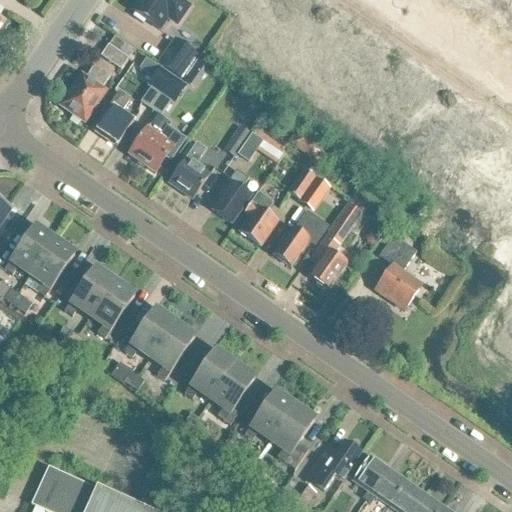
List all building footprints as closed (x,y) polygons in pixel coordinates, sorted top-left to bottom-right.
[(175,0),(142,0),(133,14),(158,31),(166,19),(177,27),(188,11),(177,4),(178,2),(175,0)] [(252,0),(245,0),(226,29),(248,44),(255,34),(266,41),(295,0),(294,0),(264,0),(260,6),(252,0)] [(295,0),(266,41),(277,49),(269,59),(291,75),(314,43),(301,34),(315,15),(295,0)] [(511,0),(500,0),(497,5),(511,14),(511,0)] [(324,50),(301,82),(324,97),(331,86),(342,94),(370,53),(350,39),(336,58),(324,50)] [(172,42),(155,66),(159,69),(172,78),(178,82),(195,58),(172,42)] [(108,48),(100,59),(120,72),(127,61),(108,48)] [(370,53),(342,94),(353,101),(345,112),(367,128),(390,96),(377,87),(391,67),(370,53)] [(144,63),(138,73),(151,81),(147,87),(150,89),(139,106),(150,113),(161,96),(172,78),(159,69),(158,71),(144,63)] [(81,81),(62,109),(72,117),(70,120),(79,125),(81,123),(83,125),(102,97),(100,94),(110,79),(95,68),(84,83),(81,81)] [(161,96),(150,113),(156,117),(160,120),(171,102),(174,104),(186,87),(178,82),(172,78),(161,96)] [(399,103),(377,135),(411,158),(419,147),(418,146),(446,106),(426,92),(412,111),(399,103)] [(113,110),(96,135),(105,141),(104,143),(115,151),(133,125),(121,116),(129,104),(118,96),(109,108),(113,110)] [(446,106),(418,146),(419,147),(429,154),(421,165),(443,180),(465,148),(453,140),(467,120),(446,106)] [(146,133),(128,159),(154,178),(162,166),(165,168),(181,145),(165,134),(170,126),(160,120),(156,117),(146,133)] [(289,143),(318,161),(327,146),(298,128),(289,143)] [(239,130),(223,153),(234,161),(236,158),(251,137),(239,130)] [(251,137),(236,158),(247,165),(262,144),(251,137)] [(475,155),(453,187),(475,203),(483,192),(493,199),(494,199),(511,172),(511,151),(501,144),(488,164),(475,155)] [(185,163),(169,185),(177,190),(175,192),(192,203),(208,179),(194,170),(205,153),(196,147),(185,163)] [(493,199),(485,210),(511,228),(511,172),(494,199),(493,199)] [(303,173),(287,197),(299,205),(315,182),(303,173)] [(221,200),(211,214),(219,220),(218,222),(226,228),(228,225),(231,227),(250,200),(239,193),(246,183),(235,176),(228,186),(227,186),(218,198),(221,200)] [(315,182),(299,205),(309,211),(325,189),(315,182)] [(249,221),(239,236),(258,250),(276,225),(265,217),(272,207),(257,196),(243,217),(249,221)] [(0,241),(0,233),(12,214),(0,206),(0,247),(3,243),(0,241)] [(317,265),(306,280),(315,286),(315,289),(322,293),(324,292),(327,295),(345,268),(332,259),(361,217),(347,207),(318,249),(310,260),(317,265)] [(403,209),(393,222),(411,234),(420,221),(403,209)] [(290,233),(272,259),(289,271),(308,245),(313,248),(327,229),(307,216),(294,235),(290,233)] [(27,281),(55,242),(34,227),(3,273),(12,279),(16,273),(27,281)] [(391,269),(373,294),(403,315),(421,290),(401,276),(415,255),(392,239),(378,261),(391,269)] [(55,242),(27,281),(40,290),(36,296),(45,302),(76,257),(55,242)] [(88,323),(115,283),(94,269),(63,314),(71,320),(75,314),(88,323)] [(115,283),(88,323),(100,331),(96,337),(105,343),(136,298),(115,283)] [(511,292),(501,308),(511,315),(511,292)] [(9,307),(16,297),(10,293),(3,303),(9,307)] [(16,297),(9,307),(16,312),(23,302),(16,297)] [(148,364),(174,324),(154,310),(123,356),(131,362),(135,356),(148,364)] [(174,324),(148,364),(160,373),(156,379),(165,385),(196,339),(174,324)] [(69,348),(76,338),(70,334),(63,344),(69,348)] [(76,338),(69,348),(76,354),(83,343),(76,338)] [(208,406),(236,367),(214,352),(183,397),(191,403),(195,397),(208,406)] [(236,367),(208,406),(220,414),(216,420),(225,426),(233,415),(257,381),(236,367)] [(119,368),(110,382),(121,389),(123,385),(130,376),(119,368)] [(129,390),(136,380),(130,376),(123,385),(129,390)] [(136,380),(129,390),(137,395),(144,385),(136,380)] [(268,448),(295,407),(274,393),(242,438),(251,444),(255,438),(268,448)] [(295,407),(268,448),(280,455),(276,461),(294,474),(308,454),(299,448),(316,422),(295,407)] [(190,417),(183,427),(191,432),(198,422),(190,417)] [(346,448),(343,446),(330,464),(327,462),(311,487),(323,495),(333,480),(340,486),(360,457),(357,455),(357,453),(348,447),(346,448)] [(250,473),(256,463),(250,459),(243,469),(250,473)] [(366,505),(387,474),(369,461),(352,485),(366,495),(361,502),(366,505)] [(256,463),(250,473),(257,478),(263,467),(256,463)] [(92,492),(47,472),(30,509),(34,511),(33,511),(171,511),(173,509),(143,495),(136,510),(93,490),(92,492)] [(388,511),(405,486),(387,474),(366,505),(369,508),(374,501),(388,511)] [(281,511),(304,511),(315,497),(299,486),(282,511),(281,511)] [(414,511),(423,499),(405,486),(388,511),(389,511),(414,511)] [(440,511),(442,511),(423,499),(414,511),(440,511)]
